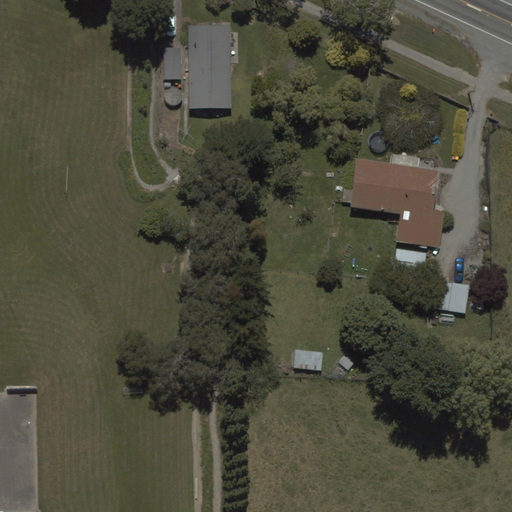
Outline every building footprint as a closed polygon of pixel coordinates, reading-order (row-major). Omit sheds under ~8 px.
[(209,93),(207,13),(167,15),(170,94),(209,93)] [(441,172),(354,157),(349,212),(397,217),(397,246),(439,248),(441,172)] [(425,256),(391,254),(389,282),(423,285),(425,256)] [(465,285),(444,283),(443,313),(465,313),(465,285)] [(321,352),(294,348),(291,369),(319,372),(321,352)]
